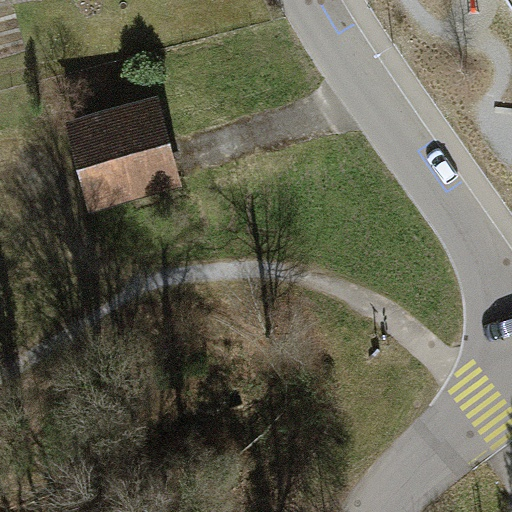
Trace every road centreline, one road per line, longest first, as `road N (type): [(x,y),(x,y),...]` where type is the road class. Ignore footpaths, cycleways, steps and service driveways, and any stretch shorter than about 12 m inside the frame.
road 1 (residential): [(300,0),(511,303)]
road 2 (residential): [(511,393),(405,478),(384,511)]
